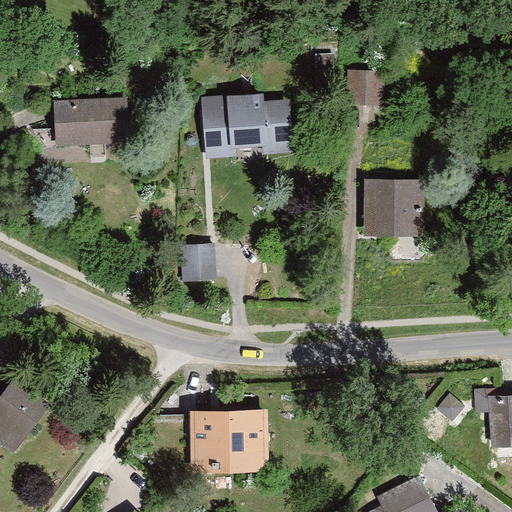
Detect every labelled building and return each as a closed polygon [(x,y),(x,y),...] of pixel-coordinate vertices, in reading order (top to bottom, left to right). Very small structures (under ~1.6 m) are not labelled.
[(386,69),(346,68),(345,103),(384,105),(386,69)] [(128,95),(53,98),(56,145),(130,141),(128,95)] [(287,97),(199,101),(201,148),(259,146),(260,161),(290,159),(287,97)] [(422,175),(366,176),(367,235),(422,234),(422,175)] [(217,247),(183,246),(183,278),(216,278),(217,247)] [(51,401),(14,374),(0,392),(0,444),(12,454),(51,401)] [(444,394),(432,411),(445,421),(458,404),(444,394)] [(511,394),(480,396),(483,449),(511,447),(511,394)] [(268,405),(190,406),(191,471),(269,469),(268,405)] [(417,511),(405,486),(362,507),(364,511),(417,511)]
